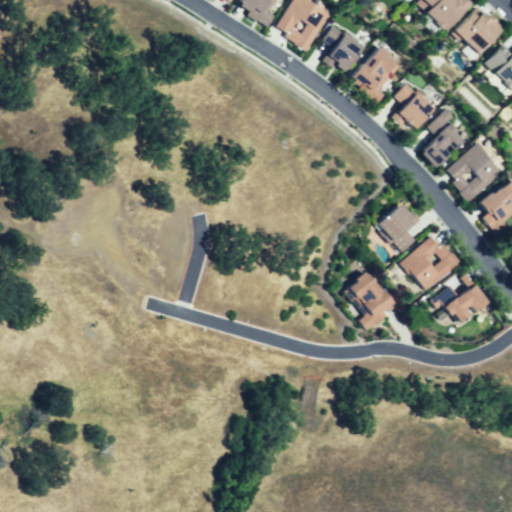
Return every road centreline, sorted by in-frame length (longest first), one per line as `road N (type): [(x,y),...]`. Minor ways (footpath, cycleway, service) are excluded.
road 1 (residential): [(511,304),(369,134),(305,80),(184,0)]
road 2 (residential): [(511,332),(459,360),(385,349),(312,352),(153,307)]
